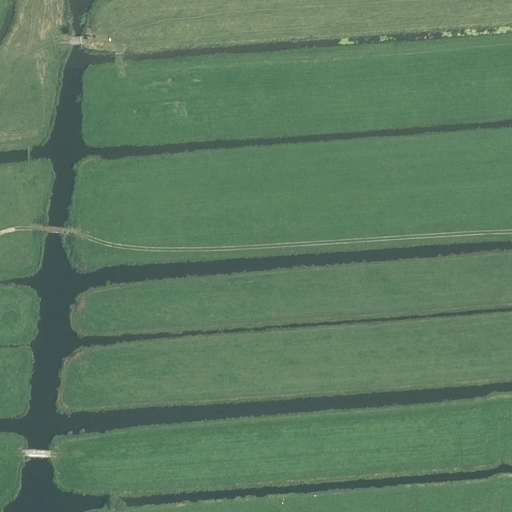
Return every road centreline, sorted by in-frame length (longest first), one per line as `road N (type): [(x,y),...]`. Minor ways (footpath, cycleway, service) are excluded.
road 1 (track): [(0,85),(31,52),(58,42),(511,9)]
road 2 (track): [(511,230),(189,250),(130,249),(31,229),(0,234)]
